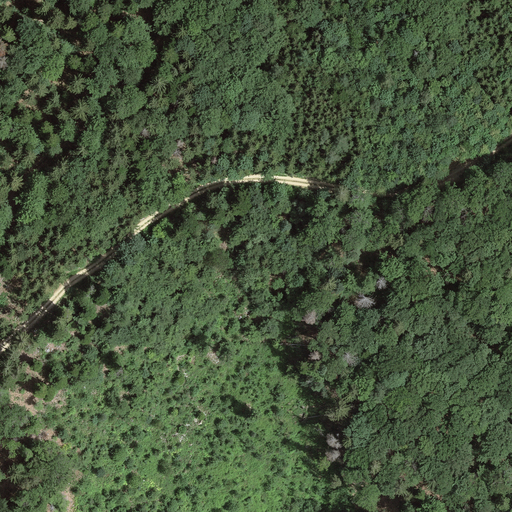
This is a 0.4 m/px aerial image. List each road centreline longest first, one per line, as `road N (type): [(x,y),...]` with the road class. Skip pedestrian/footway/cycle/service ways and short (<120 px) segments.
road 1 (track): [(511,135),(452,175),(407,192),(250,177),(186,195),(71,280),(0,350)]
road 2 (track): [(0,228),(16,188),(197,0)]
